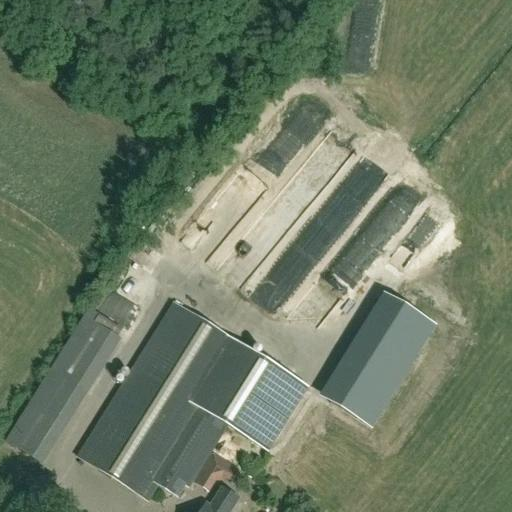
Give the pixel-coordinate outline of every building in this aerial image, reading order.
[(114,40),(100,38),(98,54),(111,56),(114,40)] [(291,96),(238,149),(261,172),(314,119),(291,96)] [(116,252),(140,266),(152,247),(128,232),(116,252)] [(339,244),(315,275),(334,289),(358,258),(339,244)] [(245,293),(258,305),(300,259),(286,247),(245,293)] [(146,503),(157,487),(178,500),(186,489),(189,491),(228,428),(266,452),(306,389),(172,306),(77,459),(146,503)] [(40,466),(118,340),(83,319),(5,444),(40,466)] [(215,481),(223,479),(231,484),(238,474),(213,459),(204,474),(215,481)] [(230,511),(237,501),(221,491),(209,511),(204,509),(202,511),(230,511)]
